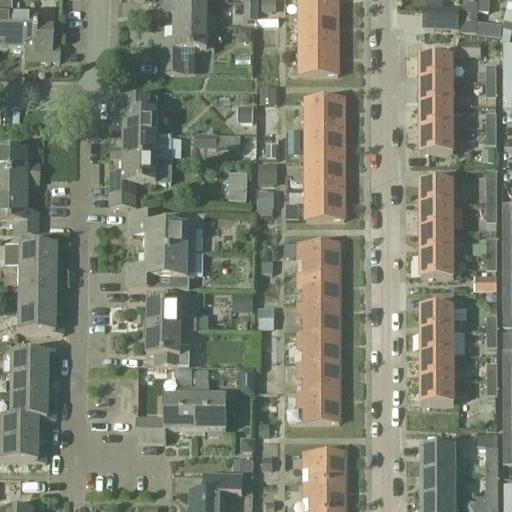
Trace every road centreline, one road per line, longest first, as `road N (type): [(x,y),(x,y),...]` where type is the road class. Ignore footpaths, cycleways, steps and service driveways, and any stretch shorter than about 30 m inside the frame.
road 1 (residential): [(380,511),(378,0)]
road 2 (residential): [(162,464),(75,463),(80,97)]
